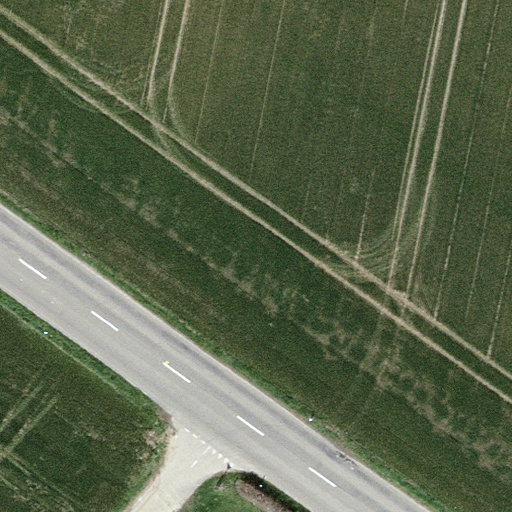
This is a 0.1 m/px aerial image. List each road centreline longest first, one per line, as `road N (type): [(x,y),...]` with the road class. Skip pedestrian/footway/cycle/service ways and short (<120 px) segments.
road 1 (secondary): [(370,511),(0,254)]
road 2 (track): [(144,511),(229,417)]
